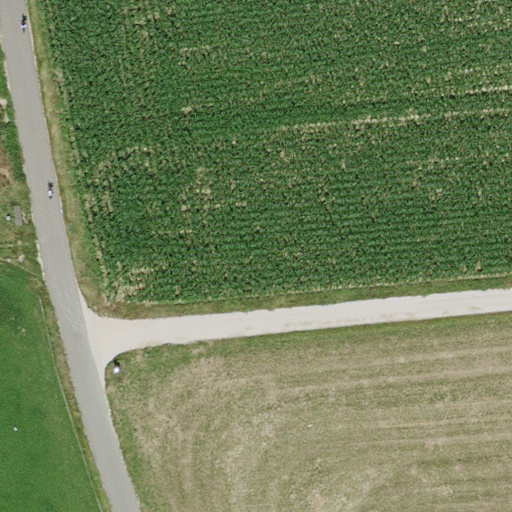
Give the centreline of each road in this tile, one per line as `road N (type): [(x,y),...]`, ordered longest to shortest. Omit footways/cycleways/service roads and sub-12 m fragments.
road 1 (track): [(79,335),(511,297)]
road 2 (track): [(12,0),(43,200),(79,335)]
road 3 (track): [(79,335),(136,511)]
